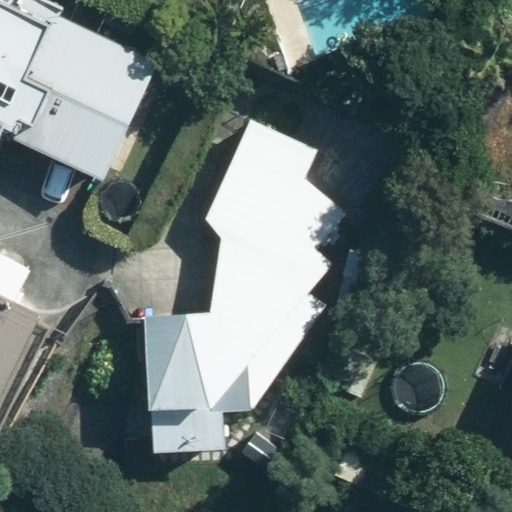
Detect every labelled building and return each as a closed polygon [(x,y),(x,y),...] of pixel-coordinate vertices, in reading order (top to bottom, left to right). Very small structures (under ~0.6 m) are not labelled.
[(0,0),(0,152),(11,128),(109,173),(162,60),(60,14),(65,4),(57,0),(0,0)] [(321,145),(253,114),(213,215),(215,309),(148,317),(154,447),(228,444),(330,302),(314,291),(337,260),(322,245),(352,213),(308,175),(321,145)] [(0,240),(0,403),(44,310),(0,289),(0,252),(5,243),(0,240)] [(396,363),(359,345),(335,393),(372,411),(396,363)] [(389,511),(418,468),(357,427),(327,473),(385,511),(389,511)]
